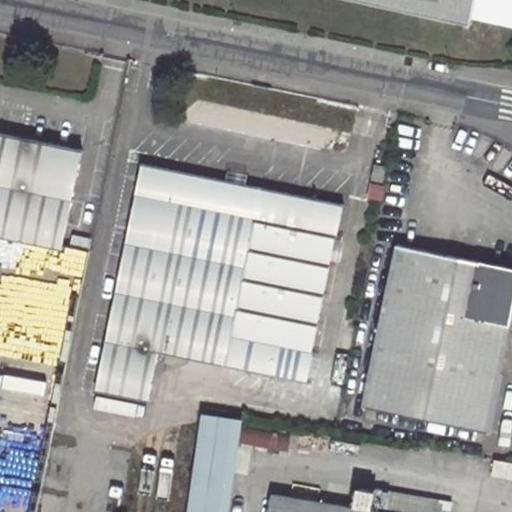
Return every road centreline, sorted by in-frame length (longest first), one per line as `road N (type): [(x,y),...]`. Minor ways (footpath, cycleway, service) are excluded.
road 1 (unclassified): [(0,1),(511,107)]
road 2 (unknown): [(365,166),(320,389),(275,391),(204,378),(144,418),(93,425)]
road 3 (unknown): [(139,122),(77,385),(78,406),(93,425)]
road 4 (unknown): [(139,122),(365,166)]
